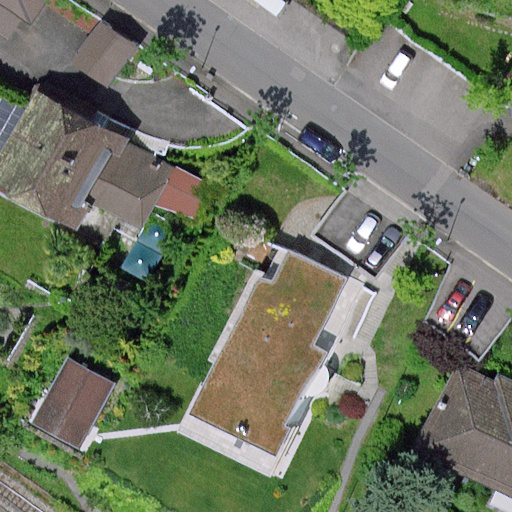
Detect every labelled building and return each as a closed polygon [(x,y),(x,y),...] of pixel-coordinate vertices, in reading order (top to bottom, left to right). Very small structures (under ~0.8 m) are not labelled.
[(0,0),(0,21),(25,38),(51,0),(0,0)] [(122,72),(129,45),(94,35),(87,62),(122,72)] [(45,106),(0,84),(0,146),(5,149),(21,184),(104,223),(116,197),(168,222),(196,165),(158,146),(164,133),(57,81),(45,106)] [(297,286),(284,280),(225,417),(311,454),(320,432),(313,423),(341,359),(327,353),(358,280),(309,259),(297,286)] [(86,445),(125,378),(77,351),(39,418),(86,445)] [(511,386),(468,367),(428,457),(511,493),(511,386)]
